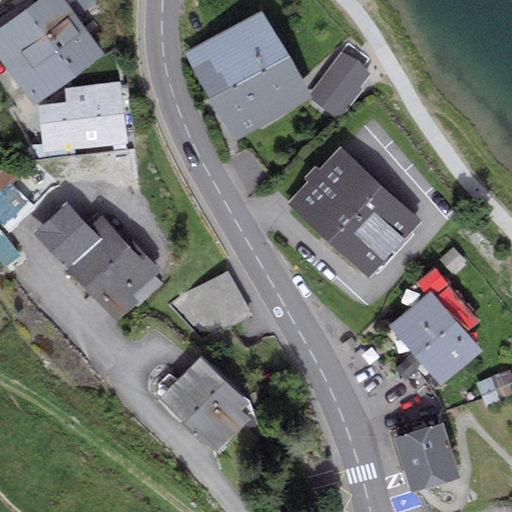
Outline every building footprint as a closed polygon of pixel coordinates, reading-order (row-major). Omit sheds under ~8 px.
[(44,0),(30,11),(23,2),(0,19),(0,60),(29,102),(90,55),(49,0),(44,0)] [(196,63),(213,95),(273,60),(255,29),(196,63)] [(317,93),(341,110),(369,71),(345,54),(317,93)] [(273,60),(213,95),(231,128),(290,92),(273,60)] [(37,142),(36,137),(33,139),(35,154),(39,154),(38,158),(97,152),(93,119),(75,121),(74,116),(41,120),(44,141),(37,142)] [(44,141),(41,120),(34,121),(36,137),(37,142),(44,141)] [(295,205),(365,268),(408,221),(338,158),(295,205)] [(0,178),(0,197),(7,201),(15,187),(0,178)] [(19,194),(3,211),(16,224),(32,207),(19,194)] [(139,260),(114,232),(104,222),(69,254),(85,271),(125,315),(137,303),(132,297),(160,271),(144,255),(139,260)] [(262,314),(242,274),(204,292),(224,332),(262,314)] [(365,344),(390,374),(401,366),(424,393),(447,373),(445,369),(466,351),(425,303),(395,328),(391,322),(365,344)] [(214,372),(182,405),(204,426),(200,429),(215,443),(241,416),(249,407),(214,372)] [(253,426),(241,416),(215,443),(228,455),(253,426)] [(457,466),(443,419),(401,432),(416,480),(457,466)]
